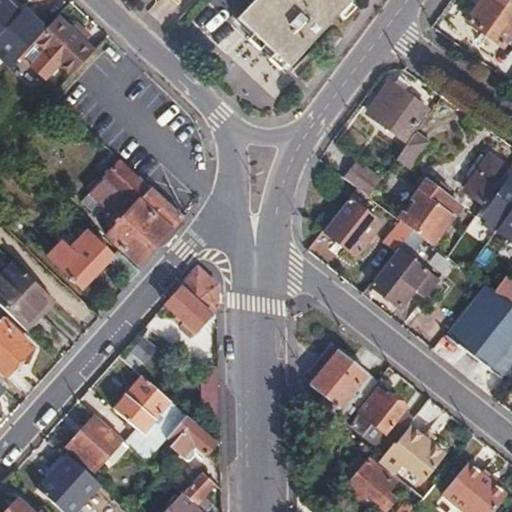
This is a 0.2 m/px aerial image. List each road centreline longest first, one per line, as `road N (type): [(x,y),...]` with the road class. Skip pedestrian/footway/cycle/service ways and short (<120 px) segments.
road 1 (residential): [(229,225),(179,260),(0,457)]
road 2 (residential): [(511,440),(298,270),(267,264)]
road 3 (residential): [(96,0),(218,113)]
road 4 (residential): [(267,264),(282,187),(318,121)]
road 5 (residential): [(511,114),(390,27)]
road 6 (residential): [(259,511),(256,364)]
road 7 (residential): [(229,225),(256,364)]
